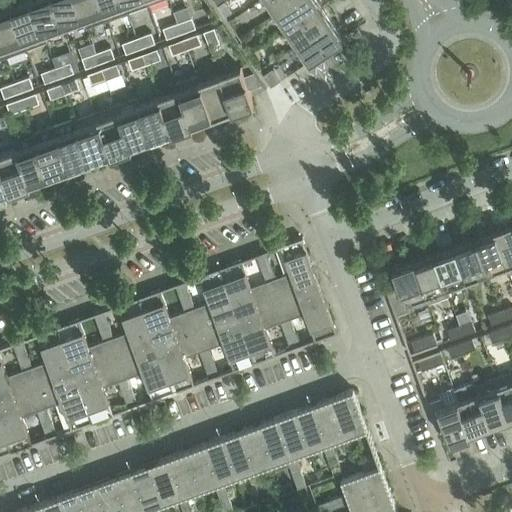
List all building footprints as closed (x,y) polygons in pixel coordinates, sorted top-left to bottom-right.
[(21,0),(10,4),(27,48),(47,41),(31,0),(21,0)] [(48,40),(45,33),(64,26),(54,0),(31,0),(47,41),(48,40)] [(54,0),(64,26),(84,19),(87,26),(88,26),(78,0),(54,0)] [(101,0),(78,0),(88,26),(108,18),(101,0)] [(101,0),(108,18),(128,11),(124,0),(101,0)] [(124,0),(128,11),(148,4),(147,0),(124,0)] [(294,0),(269,0),(277,12),(294,0)] [(322,5),(318,0),(294,0),(277,12),(288,28),(322,5)] [(225,1),(218,6),(225,16),(232,11),(225,1)] [(0,7),(0,38),(6,55),(27,48),(10,4),(0,7)] [(332,21),(322,5),(288,28),(299,43),(332,21)] [(196,27),(192,16),(178,22),(182,32),(196,27)] [(310,60),(344,38),(332,21),(299,43),(310,60)] [(178,22),(163,27),(167,38),(182,32),(178,22)] [(210,46),(220,42),(215,27),(204,30),(210,46)] [(156,42),(152,31),(137,37),(141,47),(156,42)] [(202,43),(198,33),(183,38),(187,49),(202,43)] [(137,37),(123,42),(127,53),(141,47),(137,37)] [(183,38),(169,43),(173,54),(187,49),(183,38)] [(115,57),(111,46),(97,51),(101,62),(115,57)] [(161,58),(158,48),(143,53),(147,63),(161,58)] [(97,51),(82,57),(86,67),(101,62),(97,51)] [(143,53),(129,58),(132,69),(147,63),(143,53)] [(75,71),(71,61),(56,66),(60,77),(75,71)] [(121,73),(117,62),(102,68),(106,78),(121,73)] [(42,71),(46,82),(60,77),(56,66),(42,71)] [(280,66),(274,70),(281,80),(287,76),(280,66)] [(254,103),(253,99),(241,67),(220,74),(233,111),(254,103)] [(102,68),(88,73),(92,83),(106,78),(102,68)] [(273,68),(263,74),(271,86),(281,80),(274,70),(273,68)] [(192,126),(213,118),(199,82),(197,74),(176,82),(179,89),(192,126)] [(233,111),(220,74),(199,82),(213,118),(233,111)] [(34,86),(30,76),(16,81),(20,91),(34,86)] [(80,87),(77,77),(62,82),(66,93),(80,87)] [(1,86),(5,97),(20,91),(16,81),(1,86)] [(47,87),(51,98),(66,93),(62,82),(47,87)] [(192,126),(179,89),(159,96),(172,133),(192,126)] [(40,102),(36,92),(21,97),(25,108),(40,102)] [(132,148),(152,140),(136,96),(116,104),(132,148)] [(137,96),(136,96),(152,140),(172,133),(159,96),(140,103),(137,96)] [(7,102),(11,113),(25,108),(21,97),(7,102)] [(111,155),(132,148),(116,104),(95,111),(111,155)] [(91,162),(111,155),(95,111),(75,118),(91,162)] [(91,162),(75,118),(74,117),(54,124),(71,170),(91,162)] [(71,170),(54,124),(34,131),(35,134),(50,177),(71,170)] [(50,177),(35,134),(15,141),(14,141),(30,184),(50,177)] [(0,164),(10,192),(30,184),(14,141),(15,141),(14,138),(9,140),(10,140),(0,143),(0,164)] [(0,195),(10,192),(0,164),(0,195)] [(511,223),(495,230),(510,273),(511,272),(511,223)] [(510,273),(495,230),(474,237),(487,273),(507,266),(510,273)] [(298,292),(320,284),(303,236),(284,243),(281,244),(291,271),(276,277),(271,278),(278,299),(298,292)] [(467,280),(487,273),(474,237),(454,245),(467,280)] [(448,288),(467,280),(454,245),(434,252),(449,295),(450,295),(448,288)] [(261,267),(271,263),(266,250),(256,253),(261,267)] [(429,303),(449,295),(434,252),(414,260),(429,303)] [(259,306),(278,299),(271,278),(266,280),(252,285),(242,259),(221,266),(230,293),(238,313),(259,306)] [(407,302),(426,296),(429,303),(414,260),(393,267),(398,284),(387,288),(396,314),(410,309),(407,302)] [(276,277),(271,263),(261,267),(266,280),(271,278),(276,277)] [(190,308),(197,328),(217,321),(238,313),(230,293),(221,266),(200,274),(209,301),(195,306),(190,308)] [(180,296),(190,293),(185,279),(175,283),(180,296)] [(320,284),(298,292),(278,299),(286,319),(291,317),(305,312),(315,339),(337,331),(327,304),(320,284)] [(157,343),(178,335),(197,328),(190,308),(185,310),(170,315),(160,288),(139,296),(149,323),(157,343)] [(195,306),(190,293),(180,296),(185,310),(190,308),(195,306)] [(128,330),(113,336),(109,337),(116,358),(136,351),(157,343),(149,323),(139,296),(118,303),(128,330)] [(276,353),(266,326),(281,321),(286,319),(278,299),(259,306),(238,313),(245,334),(255,361),(276,353)] [(511,316),(511,304),(501,309),(504,319),(511,316)] [(94,312),(99,326),(109,323),(104,309),(94,312)] [(501,309),(488,313),(492,324),(504,319),(501,309)] [(234,369),(255,361),(245,334),(238,313),(217,321),(197,328),(205,349),(209,347),(224,341),(234,369)] [(286,319),(281,321),(286,334),(296,331),(291,317),(286,319)] [(68,352),(76,373),(97,365),(116,358),(109,337),(104,339),(89,345),(79,318),(58,325),(68,352)] [(476,330),(472,319),(460,324),(464,334),(476,330)] [(511,334),(511,322),(501,327),(505,337),(511,334)] [(109,337),(113,336),(109,323),(99,326),(104,339),(109,337)] [(460,324),(447,328),(451,339),(464,334),(460,324)] [(27,367),(35,387),(54,380),(76,373),(68,352),(58,325),(37,333),(47,360),(33,365),(27,367)] [(501,327),(489,331),(492,342),(505,337),(501,327)] [(174,391),(195,383),(185,356),(200,350),(205,349),(197,328),(178,335),(157,343),(164,363),(174,391)] [(301,344),(296,331),(286,334),(291,348),(301,344)] [(438,343),(433,331),(411,339),(415,352),(438,343)] [(476,348),(472,337),(460,342),(464,352),(476,348)] [(13,342),(18,356),(28,352),(23,338),(13,342)] [(460,342),(448,346),(452,357),(464,352),(460,342)] [(164,363),(157,343),(136,351),(116,358),(123,378),(128,376),(143,371),(153,398),(174,391),(164,363)] [(205,349),(200,350),(205,364),(214,360),(209,347),(205,349)] [(422,369),(444,361),(440,349),(417,357),(422,369)] [(0,400),(16,395),(35,387),(27,367),(23,369),(8,374),(0,352),(0,400)] [(28,352),(18,356),(23,369),(27,367),(33,365),(28,352)] [(93,420),(114,412),(104,385),(119,380),(123,378),(116,358),(97,365),(76,373),(83,393),(93,420)] [(205,364),(210,377),(220,374),(214,360),(205,364)] [(511,419),(511,371),(496,377),(511,420),(511,419)] [(42,408),(47,406),(62,401),(72,428),(93,420),(83,393),(76,373),(54,380),(35,387),(42,408)] [(128,376),(123,378),(119,380),(123,393),(133,390),(128,376)] [(511,420),(496,377),(476,384),(492,427),(511,420)] [(474,381),(454,388),(458,399),(471,434),(492,427),(476,384),(474,381)] [(33,442),(23,415),(37,410),(42,408),(35,387),(16,395),(0,400),(0,417),(2,423),(12,450),(33,442)] [(332,440),(368,428),(353,388),(13,511),(135,511),(143,509),(144,511),(154,511),(152,506),(180,496),(185,511),(194,511),(188,493),(216,483),(226,511),(228,511),(235,510),(224,480),(252,469),(263,499),(271,496),(260,466),(288,456),(299,486),(307,483),(296,453),(324,443),(335,473),(343,470),(332,440)] [(138,404),(133,390),(123,393),(128,407),(138,404)] [(437,428),(444,425),(450,442),(471,434),(458,399),(445,404),(442,397),(428,402),(437,428)] [(47,406),(42,408),(37,410),(42,423),(52,419),(47,406)] [(0,453),(12,450),(2,423),(0,417),(0,453)] [(57,433),(52,419),(42,423),(47,437),(57,433)] [(347,493),(317,504),(319,511),(320,511),(350,501),(353,511),(398,511),(383,470),(378,455),(377,456),(362,461),(362,463),(365,470),(342,478),(347,493)]
